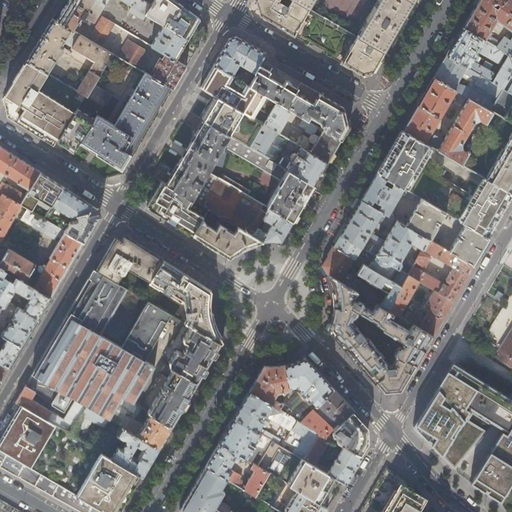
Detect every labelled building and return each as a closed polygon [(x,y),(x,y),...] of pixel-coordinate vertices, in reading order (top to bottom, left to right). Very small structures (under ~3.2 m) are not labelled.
[(68,0),(65,5),(56,20),(71,30),(77,21),(88,27),(105,0),(68,0)] [(121,0),(131,6),(144,13),(154,0),(121,0)] [(192,30),(198,19),(182,7),(172,0),(154,0),(144,13),(145,14),(163,25),(187,39),(192,30)] [(293,34),(308,8),(294,0),(255,0),(259,15),(277,25),(293,34)] [(401,22),(413,0),(294,0),(308,8),(313,0),(377,0),(357,36),(383,52),(401,22)] [(509,54),(511,48),(511,0),(478,0),(478,2),(463,28),(504,52),(509,54)] [(142,19),(145,14),(144,13),(131,6),(128,11),(142,19)] [(56,20),(52,18),(39,41),(27,61),(48,74),(64,47),(62,44),(71,30),(56,20)] [(113,24),(102,18),(88,39),(100,46),(113,24)] [(181,50),(187,39),(163,25),(151,45),(165,54),(175,60),(181,50)] [(490,70),(493,65),(485,61),(482,65),(473,60),(479,49),(499,60),(504,52),(463,28),(455,41),(446,56),(489,80),(493,72),(490,70)] [(377,64),(383,52),(357,36),(347,30),(332,56),(339,60),(342,61),(342,63),(350,67),(361,74),(372,71),(377,64)] [(72,48),(94,62),(77,88),(63,80),(61,82),(86,96),(94,84),(112,54),(100,46),(88,39),(80,35),(73,47),(69,45),(67,47),(70,49),(72,48)] [(264,54),(236,37),(228,39),(222,50),(213,65),(232,76),(239,64),(253,72),(260,61),(264,54)] [(147,58),(142,49),(128,40),(119,57),(141,70),(147,58)] [(175,60),(165,54),(162,58),(160,57),(153,69),(153,70),(154,72),(152,77),(169,87),(172,89),(179,78),(186,67),(175,60)] [(510,76),(511,73),(511,56),(510,55),(492,82),(503,88),(510,76)] [(493,104),(503,88),(492,82),(489,80),(446,56),(441,64),(434,77),(469,98),(490,110),(493,104)] [(77,109),(86,96),(61,82),(48,74),(27,61),(10,87),(3,98),(7,118),(20,126),(35,135),(53,146),(57,141),(77,109)] [(267,76),(271,68),(260,61),(253,72),(255,74),(249,86),(271,99),(277,103),(285,107),(297,88),(286,81),(283,86),(267,76)] [(268,105),(271,99),(249,86),(246,84),(237,79),(232,76),(213,65),(206,77),(200,86),(263,124),(273,108),(268,105)] [(132,97),(115,126),(97,116),(95,119),(81,141),(97,151),(96,154),(122,169),(136,145),(163,98),(169,87),(152,77),(145,73),(136,91),(135,91),(132,90),(129,95),(132,97)] [(250,73),(248,76),(246,76),(240,73),(237,79),(246,84),(252,74),(250,73)] [(490,110),(469,98),(444,140),(435,135),(431,140),(426,140),(426,139),(450,100),(454,101),(453,103),(460,107),(465,100),(469,98),(434,77),(427,89),(414,111),(403,130),(430,146),(461,164),(493,112),(490,110)] [(343,107),(301,83),(297,88),(285,107),(291,110),(300,116),(306,120),(310,115),(321,121),(320,124),(321,125),(323,123),(325,124),(322,130),(340,140),(344,132),(348,126),(343,107)] [(103,106),(110,95),(94,84),(86,96),(103,106)] [(511,93),(507,91),(503,88),(493,104),(508,113),(505,119),(511,122),(511,93)] [(261,129),(263,124),(218,97),(211,108),(207,105),(200,118),(204,121),(250,147),(251,145),(261,129)] [(285,107),(277,103),(273,108),(263,124),(278,133),(291,110),(285,107)] [(95,119),(77,109),(57,141),(65,146),(73,152),(75,150),(81,141),(95,119)] [(302,135),(299,136),(295,143),(327,162),(333,151),(340,140),(322,130),(306,120),(300,116),(296,122),(299,123),(298,125),(303,128),(304,132),(309,135),(308,138),(302,135)] [(250,147),(204,121),(197,132),(190,145),(180,161),(171,177),(167,185),(200,206),(216,177),(294,223),(303,202),(313,185),(256,151),(253,149),(250,147)] [(320,173),(327,162),(295,143),(278,133),(263,124),(261,129),(267,133),(256,151),(313,185),(320,173)] [(420,164),(430,146),(403,130),(390,151),(377,173),(387,179),(394,183),(410,192),(416,195),(422,199),(447,214),(454,217),(459,221),(465,224),(487,236),(499,215),(511,194),(486,178),(484,178),(473,196),(422,166),(420,164)] [(511,135),(486,178),(511,194),(511,192),(511,135)] [(19,204),(25,195),(4,183),(1,188),(0,188),(0,169),(19,181),(19,183),(28,188),(39,171),(14,156),(0,146),(0,193),(2,195),(19,204)] [(44,219),(63,187),(52,180),(39,171),(28,188),(25,195),(19,204),(21,206),(26,209),(44,219)] [(404,188),(394,183),(391,188),(384,183),(387,179),(377,173),(371,184),(361,200),(392,218),(393,211),(394,209),(392,208),(404,188)] [(287,233),(294,223),(216,177),(200,206),(207,211),(222,220),(261,244),(272,243),(281,244),(287,233)] [(202,220),(207,211),(200,206),(167,185),(163,184),(160,189),(157,188),(153,195),(147,205),(155,211),(171,221),(185,230),(193,234),(202,220)] [(78,215),(79,219),(74,221),(72,223),(70,222),(64,231),(83,242),(92,227),(99,216),(97,209),(79,197),(63,187),(44,219),(49,221),(58,207),(72,216),(78,215)] [(19,204),(2,195),(0,197),(0,241),(21,206),(19,204)] [(447,214),(422,199),(407,226),(429,240),(432,241),(447,214)] [(390,227),(394,219),(392,218),(361,200),(353,214),(340,235),(408,275),(411,269),(402,265),(401,260),(411,243),(412,243),(423,249),(429,240),(407,226),(404,225),(399,222),(397,221),(385,240),(374,234),(374,233),(375,232),(372,231),(379,220),(390,227)] [(67,270),(83,242),(64,231),(49,221),(44,219),(26,209),(21,219),(56,240),(58,236),(61,238),(50,256),(49,257),(51,258),(49,261),(47,260),(46,261),(48,263),(46,266),(43,264),(42,266),(39,265),(37,267),(37,269),(42,273),(39,278),(34,275),(31,280),(29,278),(28,277),(36,264),(8,248),(0,262),(0,266),(50,297),(67,270)] [(459,221),(454,217),(451,222),(456,225),(459,221)] [(217,226),(215,230),(205,223),(205,222),(202,220),(193,234),(220,251),(233,259),(241,253),(249,249),(261,244),(222,220),(221,222),(218,220),(216,225),(217,226)] [(482,252),(490,239),(487,236),(465,224),(449,252),(474,266),(482,252)] [(401,286),(408,275),(340,235),(337,240),(334,246),(355,259),(357,256),(362,259),(369,264),(368,266),(401,286)] [(150,283),(163,261),(148,252),(128,239),(114,242),(103,260),(96,271),(141,296),(150,283)] [(440,278),(438,281),(413,266),(411,269),(408,275),(419,281),(435,290),(453,301),(464,283),(474,266),(449,252),(432,241),(429,240),(423,249),(423,250),(453,267),(453,268),(443,284),(441,283),(442,280),(440,278)] [(388,309),(401,286),(368,266),(364,264),(362,268),(358,274),(388,292),(384,300),(374,294),(376,290),(356,278),(356,276),(347,270),(352,262),(355,263),(357,260),(355,259),(334,246),(329,255),(323,265),(326,271),(329,276),(363,295),(377,304),(388,309)] [(430,258),(421,253),(416,262),(415,263),(424,268),(430,258)] [(209,300),(211,291),(200,284),(178,271),(163,261),(150,283),(158,288),(160,288),(181,302),(184,301),(186,317),(184,321),(221,342),(222,340),(218,335),(214,327),(210,313),(209,300)] [(43,309),(50,297),(0,266),(0,295),(8,300),(15,289),(26,296),(28,295),(31,296),(28,300),(25,299),(22,299),(18,306),(38,318),(43,309)] [(181,324),(183,321),(141,296),(96,271),(93,270),(55,335),(16,401),(19,403),(54,424),(69,433),(74,426),(86,406),(105,417),(108,418),(113,409),(117,402),(121,395),(133,403),(154,367),(143,360),(168,317),(181,324)] [(400,313),(419,281),(408,275),(401,286),(388,309),(392,312),(413,324),(433,336),(444,316),(453,301),(435,290),(425,308),(429,311),(421,325),(417,320),(418,318),(417,317),(408,312),(405,315),(400,313)] [(402,388),(413,368),(433,336),(413,324),(410,330),(387,317),(389,313),(392,314),(392,312),(388,309),(377,304),(374,309),(370,307),(369,309),(364,306),(363,303),(359,301),(356,302),(354,300),(354,298),(355,295),(361,298),(363,295),(329,276),(332,284),(334,288),(334,292),(334,293),(335,300),(335,303),(334,316),(332,323),(330,328),(339,339),(367,372),(382,390),(402,388)] [(503,294),(498,291),(494,296),(497,298),(499,299),(503,294)] [(0,295),(0,309),(1,308),(6,305),(8,300),(0,295)] [(17,306),(14,310),(14,315),(12,319),(9,318),(8,321),(10,322),(7,327),(4,329),(0,327),(0,333),(1,334),(21,346),(30,332),(38,318),(18,306),(17,306)] [(157,390),(159,392),(149,407),(147,406),(147,405),(144,403),(140,407),(147,410),(172,425),(185,403),(195,385),(202,374),(214,353),(221,342),(184,321),(183,321),(181,324),(180,325),(184,327),(185,326),(188,328),(182,339),(183,342),(187,344),(182,353),(178,351),(173,351),(173,352),(174,353),(168,362),(169,367),(172,369),(161,387),(158,388),(157,390)] [(511,329),(499,351),(500,352),(496,357),(511,367),(511,329)] [(0,360),(10,366),(16,356),(21,346),(1,334),(0,335),(0,344),(2,346),(0,348),(0,360)] [(318,371),(304,356),(294,362),(285,365),(290,390),(315,407),(333,388),(318,371)] [(5,374),(10,366),(0,360),(0,380),(1,381),(5,374)] [(489,494),(500,501),(511,480),(511,398),(509,397),(463,368),(452,361),(432,394),(413,425),(432,445),(454,469),(487,430),(466,419),(470,412),(490,425),(493,422),(503,428),(470,482),(489,494)] [(290,390),(285,365),(264,366),(258,376),(253,383),(249,390),(278,408),(283,402),(280,400),(278,402),(276,401),(272,401),(275,395),(278,393),(284,400),(290,390)] [(344,399),(333,388),(315,407),(300,421),(319,433),(325,436),(327,435),(334,428),(351,412),(353,410),(344,399)] [(304,459),(319,433),(300,421),(278,408),(249,390),(241,402),(233,417),(260,433),(268,438),(271,440),(278,444),(280,440),(259,427),(261,424),(267,427),(269,424),(258,418),(260,414),(261,413),(262,414),(287,429),(290,431),(284,440),(295,446),(292,452),(304,459)] [(135,416),(140,407),(133,403),(121,395),(117,402),(131,411),(132,412),(131,414),(135,416)] [(0,435),(0,449),(29,467),(54,424),(19,403),(14,410),(0,435)] [(105,417),(86,406),(74,426),(79,429),(86,427),(90,420),(100,426),(105,417)] [(166,435),(172,425),(147,410),(145,415),(147,416),(143,424),(140,423),(138,426),(140,428),(139,430),(132,426),(135,422),(113,409),(108,418),(120,426),(158,448),(166,435)] [(359,421),(351,412),(334,428),(335,431),(334,432),(333,432),(332,434),(338,438),(337,440),(343,445),(358,454),(366,439),(365,428),(359,421)] [(245,459),(260,433),(233,417),(226,431),(218,443),(240,457),(245,459)] [(29,467),(75,494),(99,451),(69,433),(54,424),(29,467)] [(151,461),(158,448),(120,426),(115,435),(123,439),(124,444),(123,445),(121,448),(119,446),(118,447),(117,446),(110,457),(142,476),(151,461)] [(325,436),(319,433),(304,459),(342,482),(345,483),(357,464),(361,456),(358,454),(343,445),(331,465),(328,463),(325,467),(324,467),(316,462),(331,437),(327,435),(325,436)] [(327,508),(342,482),(278,444),(271,440),(269,444),(262,457),(256,466),(268,473),(286,484),(327,508)] [(247,466),(256,472),(247,487),(244,486),(243,482),(239,479),(240,476),(228,468),(231,463),(235,465),(240,457),(218,443),(212,453),(205,466),(226,479),(254,495),(268,473),(256,466),(252,463),(249,462),(247,466)] [(106,511),(75,494),(29,467),(0,449),(0,465),(55,496),(82,511),(106,511)] [(110,457),(99,451),(75,494),(106,511),(120,511),(129,497),(142,476),(110,457)] [(262,457),(257,454),(252,463),(256,466),(262,457)] [(281,511),(279,510),(277,511),(233,511),(230,510),(228,511),(227,511),(216,505),(224,491),(220,489),(226,479),(205,466),(201,472),(192,488),(182,505),(179,510),(179,511),(281,511)] [(420,511),(426,503),(411,494),(414,487),(406,482),(385,470),(381,476),(359,511),(420,511)] [(281,511),(324,511),(327,508),(286,484),(272,506),(279,510),(281,511)]
